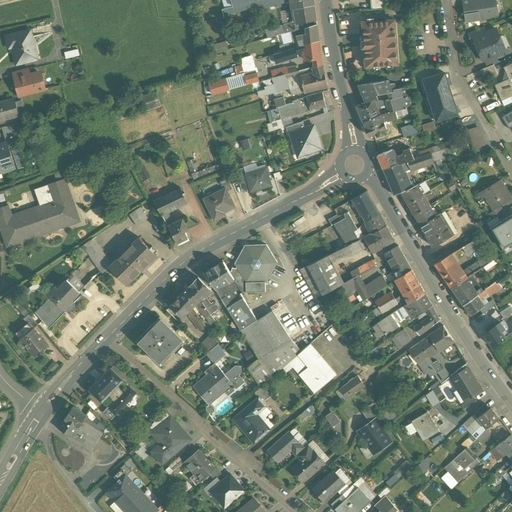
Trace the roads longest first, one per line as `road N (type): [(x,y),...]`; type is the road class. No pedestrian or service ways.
road 1 (tertiary): [(107,338),(192,254),(354,165)]
road 2 (residential): [(354,165),(375,183),(511,404)]
road 3 (residential): [(107,338),(294,511)]
road 4 (residential): [(511,165),(458,78),(445,0)]
road 5 (tertiary): [(354,165),(325,0)]
